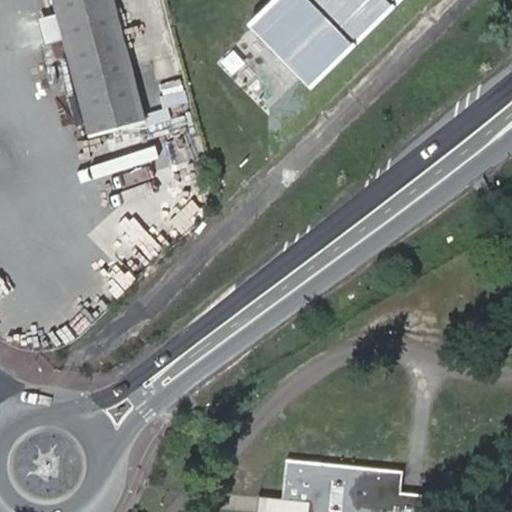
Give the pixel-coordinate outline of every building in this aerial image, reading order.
[(62,36),(78,103),(66,106),(68,117),(72,116),(74,123),(84,120),(88,135),(144,121),(114,0),(53,0),(56,11),(62,36)] [(274,0),(248,26),(313,92),(406,0),(274,0)] [(62,36),(56,11),(38,16),(43,40),(62,36)] [(345,458),(344,466),(359,468),(360,460),(345,458)] [(286,489),(272,487),(269,511),(416,511),(418,495),(397,493),(362,489),(363,468),(359,468),(344,466),(289,461),(286,489)] [(362,489),(397,493),(399,471),(363,468),(362,489)] [(269,511),(272,487),(264,486),(261,511),(269,511)]
